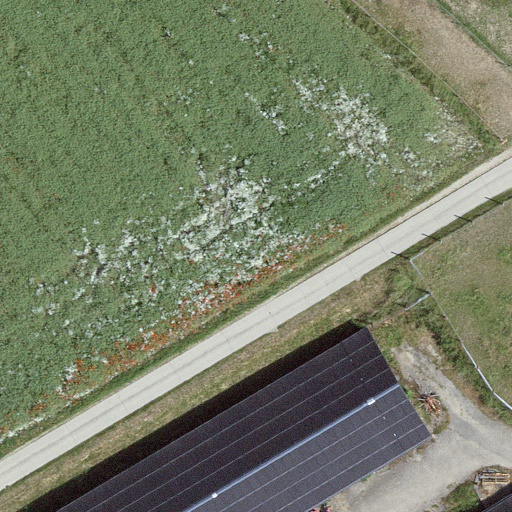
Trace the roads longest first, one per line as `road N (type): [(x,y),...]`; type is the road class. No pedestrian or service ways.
road 1 (unclassified): [(511,181),(0,481)]
road 2 (track): [(407,511),(490,457),(511,463)]
